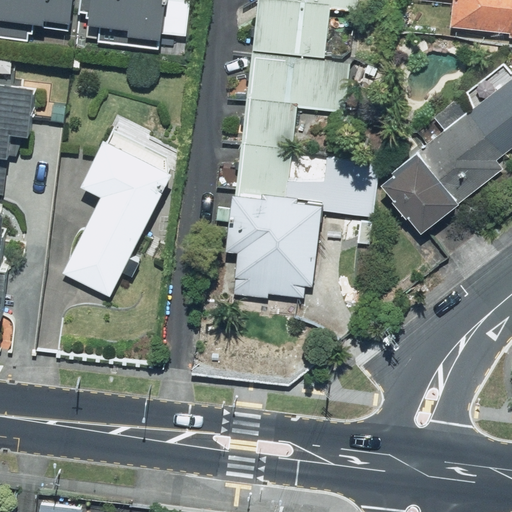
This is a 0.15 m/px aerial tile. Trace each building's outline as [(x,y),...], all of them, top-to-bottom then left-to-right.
[(0,0),(0,35),(31,37),(32,19),(71,21),(71,0),(0,0)] [(100,40),(160,44),(161,29),(186,31),(187,0),(88,0),(87,21),(101,22),(100,40)] [(319,210),(320,210),(375,214),(379,158),(295,152),(298,109),(347,113),(351,57),(327,55),(331,3),(361,5),(361,0),(255,0),(250,49),(234,190),(227,190),(218,295),(272,300),(272,296),(306,298),(307,285),(313,286),(319,210)] [(511,0),(451,0),(449,24),(511,31),(511,0)] [(391,169),(378,180),(419,230),(457,200),(459,201),(503,166),(496,158),(511,145),(511,70),(465,108),(455,96),(433,114),(443,126),(390,168),(391,169)] [(0,193),(3,194),(9,132),(27,134),(32,82),(0,78),(0,193)] [(175,148),(114,120),(83,186),(102,194),(66,273),(109,293),(120,268),(133,274),(141,257),(128,251),(175,148)] [(80,511),(81,504),(40,500),(38,511),(80,511)]
